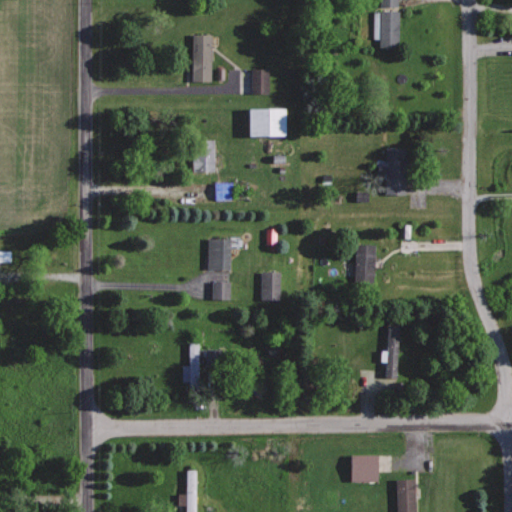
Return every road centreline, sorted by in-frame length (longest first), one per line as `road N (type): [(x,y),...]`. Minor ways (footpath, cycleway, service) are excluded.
road 1 (residential): [(511,511),(504,369),(468,243),(468,0)]
road 2 (tertiary): [(86,511),(85,0)]
road 3 (residential): [(511,420),(85,426)]
